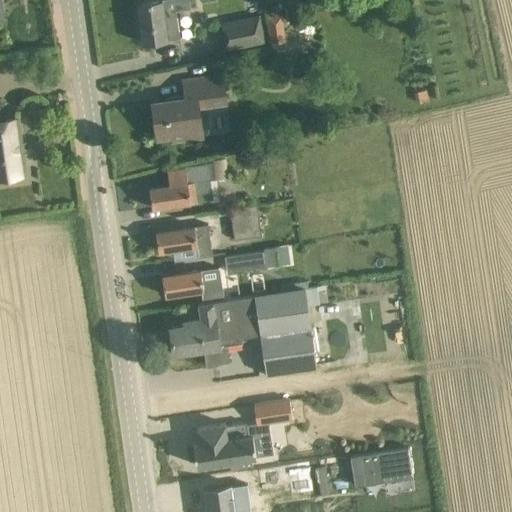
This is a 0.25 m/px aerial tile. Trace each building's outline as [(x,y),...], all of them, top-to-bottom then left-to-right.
[(181,38),(177,10),(190,8),(188,0),(162,0),(159,0),(137,3),(143,44),(181,38)] [(226,51),(267,43),(261,14),(220,22),(226,51)] [(287,42),(283,15),(268,17),(271,44),(287,42)] [(157,138),(172,136),(172,140),(198,136),(195,116),(200,115),(199,106),(226,102),(223,76),(183,81),(185,99),(152,103),(157,138)] [(0,176),(5,176),(24,173),(17,119),(0,121),(0,176)] [(170,185),(150,188),(153,208),(210,200),(207,181),(210,180),(215,180),(214,177),(212,162),(184,167),(185,169),(168,171),(170,185)] [(261,236),(257,204),(230,208),(234,239),(261,236)] [(181,260),(201,257),(212,256),(208,224),(156,232),(159,252),(179,249),(181,260)] [(264,251),(225,256),(227,272),(267,267),(264,251)] [(209,269),(162,276),(165,295),(202,290),(203,298),(224,296),(219,269),(209,271),(209,269)] [(269,373),(316,366),(305,289),(235,298),(241,336),(261,333),(268,375),(269,375),(269,373)] [(235,298),(199,303),(201,319),(184,321),(184,325),(170,327),(174,353),(204,349),(207,365),(228,362),(226,346),(242,343),(241,336),(235,298)] [(256,422),(257,424),(269,423),(293,419),(289,399),(254,404),(256,422)] [(303,419),(332,417),(331,399),(302,401),(303,419)] [(199,443),(193,443),(197,465),(229,460),(230,467),(253,464),(252,457),(256,456),(253,434),(248,435),(247,424),(246,422),(226,425),(226,423),(197,427),(199,443)] [(318,430),(307,430),(310,490),(334,489),(332,434),(318,435),(318,430)] [(412,477),(408,448),(350,456),(354,486),(412,477)] [(232,483),(203,487),(206,511),(251,511),(247,483),(232,485),(232,483)]
